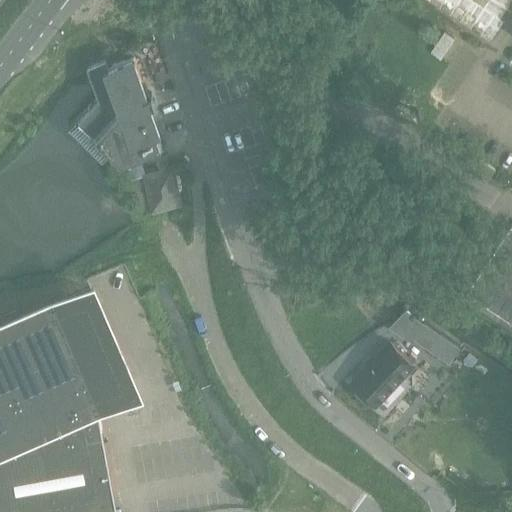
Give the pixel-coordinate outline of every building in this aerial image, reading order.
[(511,0),(428,0),(491,41),(511,9),(511,0)] [(110,67),(107,59),(107,57),(87,64),(90,74),(99,99),(80,118),(93,131),(91,133),(110,152),(122,164),(164,149),(150,108),(156,105),(153,95),(142,85),(133,59),(110,67)] [(496,170),(475,157),(470,165),(490,178),(496,170)] [(145,175),(146,176),(153,209),(153,210),(180,204),(173,169),(145,175)] [(140,212),(153,209),(146,176),(130,180),(140,212)] [(511,225),(510,228),(467,293),(511,323),(511,225)] [(93,288),(0,328),(0,511),(97,511),(117,509),(96,393),(131,378),(93,288)] [(390,341),(351,383),(376,406),(415,364),(390,341)]
